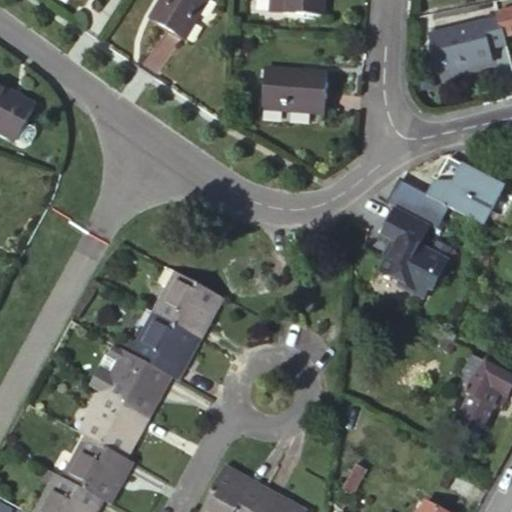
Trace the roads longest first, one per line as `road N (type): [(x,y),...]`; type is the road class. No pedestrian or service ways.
road 1 (residential): [(145,137),(219,187),(302,209),(329,201),(416,140)]
road 2 (residential): [(237,403),(253,422),(278,427),(301,416),(311,392),(304,368),(285,353),(261,353),(236,379)]
road 3 (residential): [(145,137),(0,22)]
road 4 (residential): [(389,0),(386,109),(399,134),(416,140)]
road 5 (residential): [(177,511),(237,403)]
